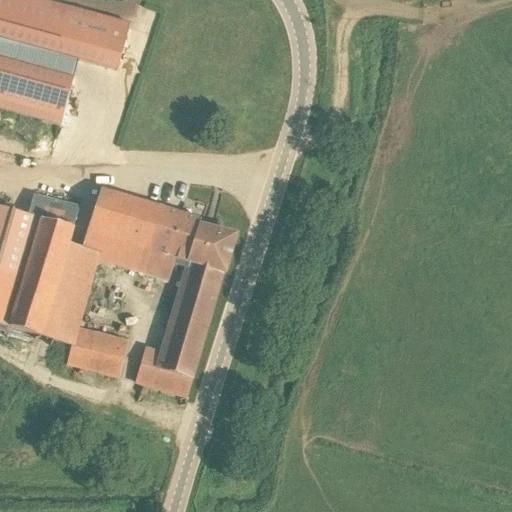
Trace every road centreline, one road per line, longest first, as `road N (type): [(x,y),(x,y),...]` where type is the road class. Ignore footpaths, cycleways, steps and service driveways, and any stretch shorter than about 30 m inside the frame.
road 1 (residential): [(172,511),(182,457),(311,77),(298,0)]
road 2 (track): [(511,2),(440,18),(387,7),(361,12),(347,38),(339,121),(319,155),(290,151)]
